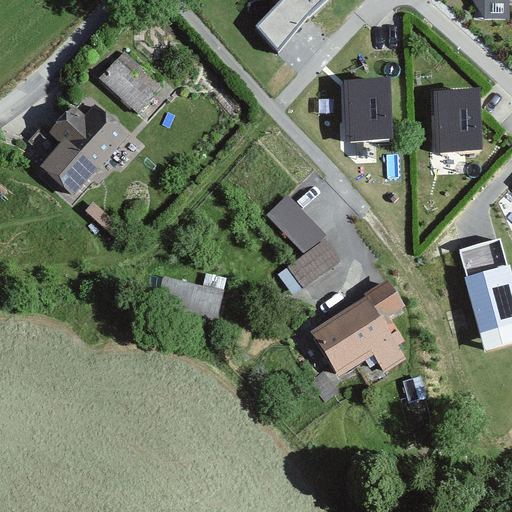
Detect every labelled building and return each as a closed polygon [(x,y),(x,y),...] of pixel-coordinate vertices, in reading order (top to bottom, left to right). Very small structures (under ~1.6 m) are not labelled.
[(287,0),(256,33),(277,53),(327,0),(287,0)] [(473,0),(474,19),(510,18),(509,0),(473,0)] [(129,56),(98,87),(137,127),(168,95),(129,56)] [(389,82),(347,84),(349,144),(391,143),(389,82)] [(479,93),(434,95),(437,153),(483,151),(479,93)] [(91,110),(44,152),(94,195),(137,153),(91,110)] [(268,216),(306,257),(324,243),(322,241),(326,237),(288,199),(268,216)] [(511,344),(511,287),(500,242),(459,253),(486,352),(511,344)] [(306,257),(290,269),(305,289),(339,264),(324,243),(306,257)] [(218,318),(230,277),(207,271),(204,284),(166,274),(158,302),(218,318)] [(381,282),(299,331),(328,379),(361,360),(371,377),(406,356),(385,320),(399,311),(381,282)]
